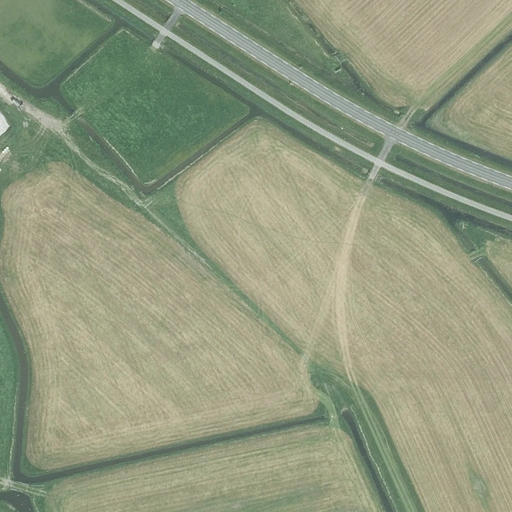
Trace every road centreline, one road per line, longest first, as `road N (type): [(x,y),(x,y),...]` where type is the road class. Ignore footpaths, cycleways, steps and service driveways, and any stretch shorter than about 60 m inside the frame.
road 1 (primary): [(511,182),(419,146),(176,0)]
road 2 (track): [(0,90),(136,205),(185,225)]
